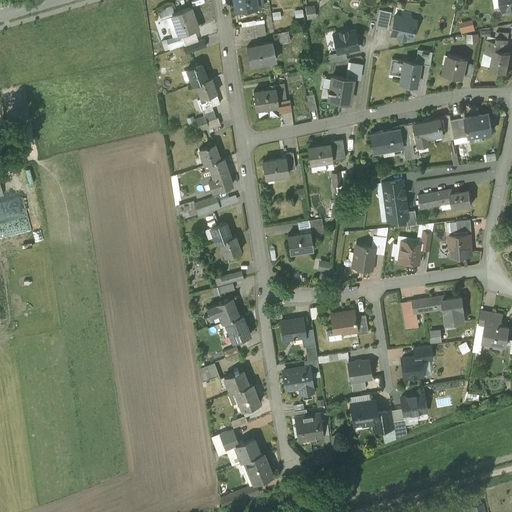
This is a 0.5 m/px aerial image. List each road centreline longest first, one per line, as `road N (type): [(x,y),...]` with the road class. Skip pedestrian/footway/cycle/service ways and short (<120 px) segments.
road 1 (residential): [(242,144),(460,96),(511,98)]
road 2 (residential): [(275,289),(262,314),(286,470)]
road 3 (track): [(511,469),(354,511)]
road 4 (residential): [(242,144),(264,275),(275,289)]
road 5 (residential): [(220,0),(242,144)]
road 6 (residential): [(494,268),(511,141)]
road 7 (residential): [(372,286),(494,268)]
